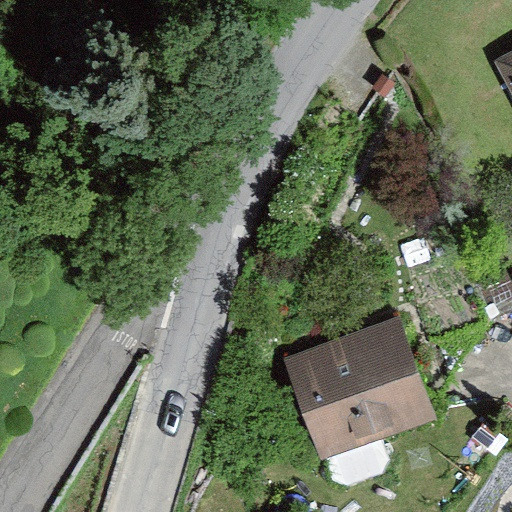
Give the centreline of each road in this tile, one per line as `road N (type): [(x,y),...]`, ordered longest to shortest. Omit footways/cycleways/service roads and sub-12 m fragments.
road 1 (residential): [(14,511),(251,140)]
road 2 (tertiary): [(146,511),(251,140)]
road 3 (tertiary): [(251,140),(347,0)]
